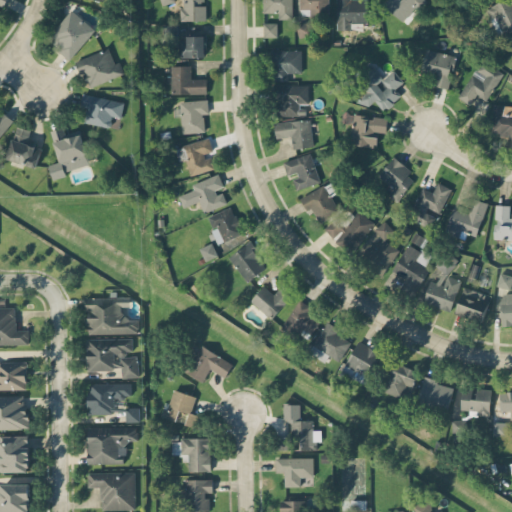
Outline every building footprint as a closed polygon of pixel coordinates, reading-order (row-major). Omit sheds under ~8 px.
[(206,20),(206,5),(204,5),(203,0),(176,0),(177,7),(177,20),(206,20)] [(293,18),(292,0),(262,0),(263,12),(278,12),(279,19),(293,18)] [(329,14),(328,0),(299,0),(299,9),(310,8),(311,15),(329,14)] [(336,0),(337,30),(361,29),(361,24),(367,24),(366,0),(336,0)] [(385,0),(383,3),(404,22),(423,0),(385,0)] [(511,0),(502,0),(485,8),(491,19),(496,17),(504,33),(511,29),(511,0)] [(94,27),(69,9),(47,40),(72,58),(94,27)] [(278,36),(277,22),(263,22),(264,37),(278,36)] [(312,36),(310,22),(296,23),(298,37),(312,36)] [(163,37),(178,36),(177,23),(163,24),(163,37)] [(178,57),(206,57),(205,34),(178,35),(178,57)] [(123,73),(119,61),(114,63),(108,47),(76,60),(87,88),(123,73)] [(288,81),(288,72),(301,72),(302,50),(270,49),(270,80),(288,81)] [(449,89),(456,55),(426,49),(422,69),(437,73),(435,86),(449,89)] [(477,94),(486,100),(504,74),(482,59),(458,96),(470,104),(477,94)] [(384,78),(370,63),(354,77),(367,92),(359,98),(367,107),(375,100),(384,110),(400,96),(394,89),(403,81),(394,69),(384,78)] [(171,93),(207,93),(207,78),(191,78),(191,65),(170,66),(171,93)] [(308,84),(271,85),(271,99),(277,99),(277,115),(302,115),(302,102),(308,102),(308,84)] [(86,107),(84,122),(109,126),(111,115),(121,117),(124,101),(83,93),(81,107),(86,107)] [(181,133),(204,132),(204,114),(209,113),(208,99),(180,100),(180,108),(173,108),(174,116),(181,116),(181,133)] [(492,134),(511,134),(511,139),(511,105),(493,104),(492,134)] [(0,135),(14,120),(3,111),(0,114),(0,135)] [(387,117),(353,114),(350,145),(375,147),(376,131),(386,132),(387,117)] [(274,122),(276,137),(291,136),(293,149),(313,146),(310,118),(274,122)] [(30,129),(15,125),(8,160),(37,166),(41,145),(27,142),(30,129)] [(58,162),(49,164),(52,179),(66,175),(65,170),(89,165),(81,129),(65,133),(63,127),(51,130),(58,162)] [(175,147),(178,156),(185,154),(190,175),(214,168),(211,154),(213,153),(209,138),(175,147)] [(282,161),(288,177),(292,176),(296,190),(320,182),(310,152),(282,161)] [(417,177),(393,157),(378,175),(393,188),(388,194),(396,202),(417,177)] [(191,184),(194,189),(178,195),(183,207),(200,200),(204,212),(227,203),(222,189),(224,188),(219,173),(191,184)] [(299,197),(306,210),(312,208),(319,221),(339,211),(331,195),(336,193),(330,181),(299,197)] [(451,188),(438,181),(432,192),(422,187),(408,215),(428,225),(434,212),(438,214),(451,188)] [(476,235),(488,203),(474,197),(468,213),(453,208),(444,231),(464,239),(467,232),(476,235)] [(511,239),(511,213),(510,214),(511,205),(495,204),(494,239),(511,239)] [(217,243),(242,234),(232,206),(207,215),(217,243)] [(374,223),(358,209),(353,216),(344,208),(325,230),(335,239),(337,237),(352,249),(374,223)] [(374,229),(384,240),(393,231),(384,220),(374,229)] [(399,249),(382,239),(375,250),(368,246),(358,261),(382,276),(399,249)] [(229,255),(246,281),(267,267),(250,241),(229,255)] [(200,247),(205,261),(217,255),(212,242),(200,247)] [(406,278),(401,285),(414,293),(429,267),(416,260),(421,251),(408,243),(392,270),(406,278)] [(451,310),(461,279),(450,276),(454,260),(440,256),(436,268),(442,270),(438,283),(430,280),(423,302),(451,310)] [(497,286),(510,289),(511,281),(511,274),(499,272),(497,286)] [(251,300),(270,318),(291,296),(280,286),(273,294),(264,285),(251,300)] [(457,313),(483,319),(487,300),(485,299),(486,293),(462,287),(457,313)] [(511,324),(511,292),(500,293),(501,325),(511,324)] [(87,297),(87,333),(138,333),(138,319),(124,319),(124,306),(130,306),(130,296),(87,297)] [(321,317),(297,302),(280,329),(297,339),(301,333),(309,337),(321,317)] [(0,343),(28,344),(28,329),(16,329),(15,307),(0,306),(0,343)] [(325,362),(329,355),(338,361),(351,341),(336,332),(338,328),(327,321),(308,351),(325,362)] [(87,370),(114,370),(114,367),(121,367),(121,377),(138,377),(138,354),(133,354),(132,338),(87,339),(87,370)] [(366,382),(378,350),(355,341),(343,373),(366,382)] [(186,373),(203,382),(210,369),(226,377),(234,363),(200,345),(186,373)] [(0,388),(27,389),(26,361),(0,360),(0,388)] [(417,371),(391,360),(379,388),(405,399),(417,371)] [(453,387),(437,383),(438,379),(424,376),(417,403),(447,410),(453,387)] [(131,383),(88,382),(87,413),(112,414),(113,396),(130,397),(131,383)] [(460,409),(477,410),(477,415),(490,416),(491,388),(476,388),(476,392),(461,391),(460,409)] [(161,416),(176,419),(178,410),(191,413),(196,395),(172,389),(168,409),(163,407),(161,416)] [(511,390),(499,391),(500,408),(510,408),(510,419),(511,419),(511,390)] [(0,428),(27,428),(26,394),(0,395),(0,428)] [(277,449),(314,449),(314,442),(321,441),(321,429),(313,430),(313,419),(300,419),(300,403),(283,403),(283,420),(290,420),(290,437),(277,437),(277,449)] [(126,421),(139,421),(139,407),(125,407),(126,421)] [(197,427),(200,415),(189,412),(185,424),(197,427)] [(468,433),(467,419),(451,419),(452,433),(468,433)] [(507,436),(507,422),(493,421),(493,435),(507,436)] [(88,463),(125,463),(125,440),(137,439),(137,426),(87,427),(88,463)] [(0,436),(0,471),(29,471),(28,436),(0,436)] [(210,471),(210,437),(180,437),(180,441),(172,441),(171,454),(182,454),(182,461),(188,461),(188,470),(210,471)] [(312,457),(276,457),(276,471),(284,471),(284,486),(300,486),(300,476),(307,476),(307,484),(313,484),(312,457)] [(135,472),(88,472),(87,487),(101,487),(101,509),(134,510),(135,472)] [(213,492),(212,478),(183,479),(184,511),(208,510),(208,493),(213,492)] [(29,483),(0,483),(0,511),(27,511),(30,511),(29,483)] [(304,511),(304,499),(281,500),(281,511),(304,511)] [(442,511),(435,511),(432,511),(430,501),(412,504),(413,511),(442,511)]
